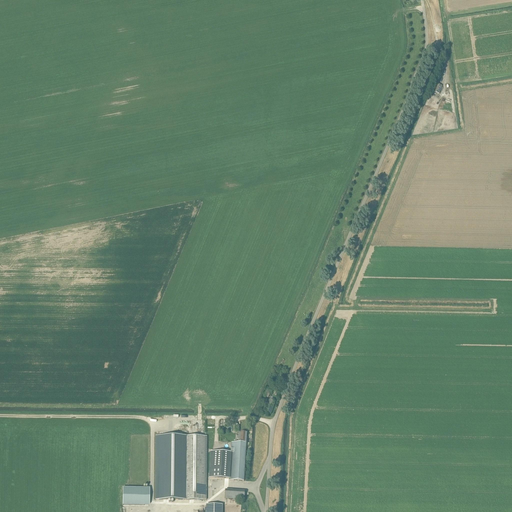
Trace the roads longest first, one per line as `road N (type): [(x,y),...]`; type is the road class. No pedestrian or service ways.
road 1 (unclassified): [(266,511),(273,423),(426,53),(422,0)]
road 2 (track): [(273,423),(0,416)]
